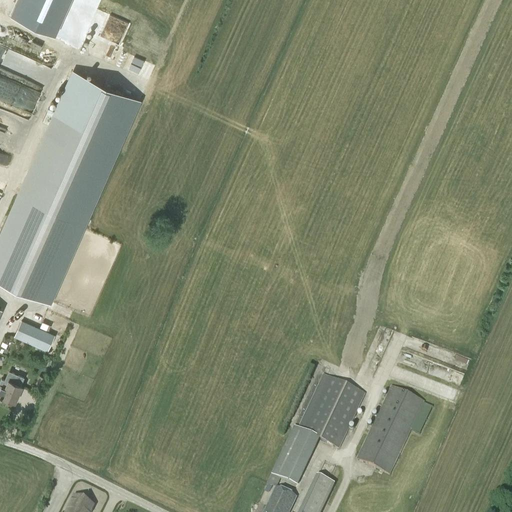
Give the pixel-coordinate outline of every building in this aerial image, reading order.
[(17,0),(9,19),(53,38),(69,0),(17,0)] [(74,71),(0,237),(0,280),(50,303),(139,100),(74,71)] [(0,164),(3,166),(8,153),(2,150),(16,150),(20,140),(7,135),(7,129),(0,126),(0,164)] [(21,320),(14,336),(47,351),(54,335),(21,320)] [(9,400),(15,403),(22,387),(20,386),(24,378),(12,372),(8,382),(1,379),(0,381),(0,396),(1,398),(2,397),(4,397),(4,399),(8,401),(9,400)] [(267,485),(276,489),(280,480),(296,489),(319,441),(339,450),(365,395),(322,375),(297,429),(294,427),(267,485)] [(389,475),(410,431),(419,435),(432,408),(423,404),(423,403),(391,388),(356,460),(389,475)] [(321,511),(334,486),(316,478),(300,511),(321,511)] [(288,511),(295,498),(275,489),(264,511),(288,511)] [(91,511),(93,508),(73,499),(66,511),(91,511)]
